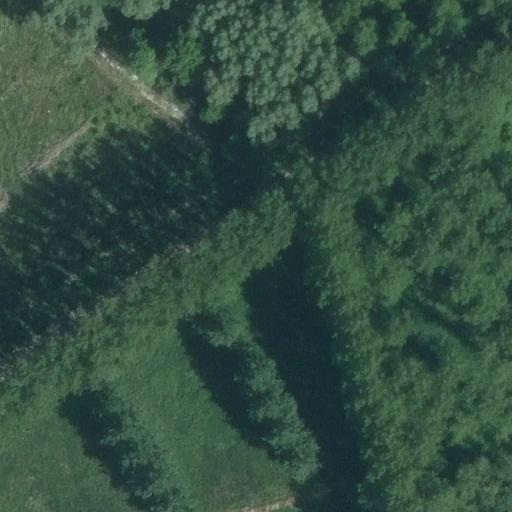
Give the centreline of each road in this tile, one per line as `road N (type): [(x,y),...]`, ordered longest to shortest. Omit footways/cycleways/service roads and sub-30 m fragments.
road 1 (track): [(309,168),(0,369)]
road 2 (track): [(511,36),(309,168)]
